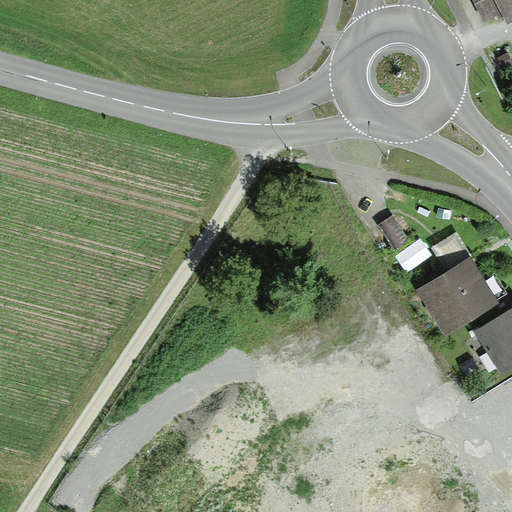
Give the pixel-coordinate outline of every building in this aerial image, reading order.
[(511,0),(475,0),(483,18),(501,9),(505,18),(511,14),(511,0)] [(471,257),(417,290),(446,337),(500,303),(471,257)] [(511,367),(511,308),(475,331),(501,373),(511,367)] [(316,460),(351,440),(339,420),(304,440),(316,460)] [(479,511),(444,443),(390,471),(383,464),(331,491),(300,432),(296,429),(242,457),(235,466),(144,511),(479,511)]
